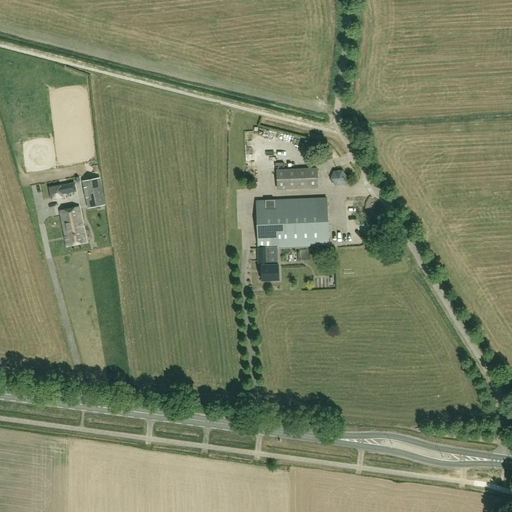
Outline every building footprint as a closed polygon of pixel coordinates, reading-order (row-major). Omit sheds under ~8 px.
[(277,170),(278,189),(318,187),(317,168),(277,170)] [(343,185),(347,177),(343,170),(333,171),(330,178),(335,186),(343,185)] [(83,182),(89,208),(105,204),(99,178),(83,182)] [(74,191),(73,183),(57,186),(59,194),(62,193),(74,191)] [(270,263),(269,247),(329,245),(327,198),(256,201),(258,248),(259,273),(262,273),(262,280),(279,280),(278,265),(267,265),(266,263),(270,263)] [(67,246),(86,242),(79,207),(60,211),(67,246)] [(90,224),(102,221),(101,214),(88,218),(90,224)] [(298,247),(297,256),(305,257),(306,248),(298,247)] [(296,277),(304,276),(303,264),(295,264),(296,277)]
